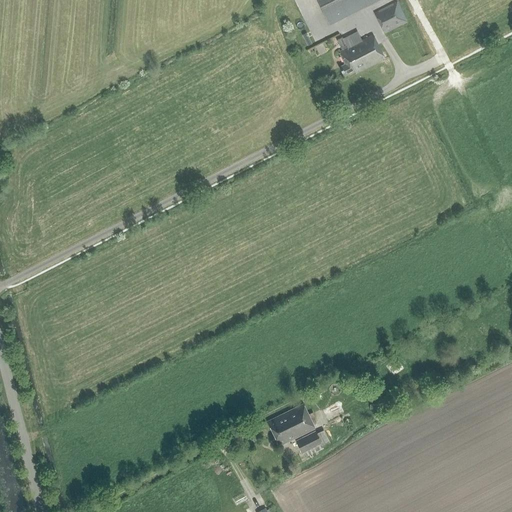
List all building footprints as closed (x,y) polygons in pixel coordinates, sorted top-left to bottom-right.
[(316,0),(329,26),(380,0),(316,0)] [(374,14),(384,34),(406,23),(397,2),(374,14)] [(356,73),(384,59),(372,35),(362,41),(357,32),(343,39),(342,38),(337,40),(342,51),(339,52),(345,65),(339,67),(344,77),(355,71),(356,73)] [(308,416),(303,405),(267,423),(279,447),(315,429),(313,426),(315,424),(314,417),(313,413),(308,416)] [(323,431),(316,434),(322,445),(329,442),(323,431)] [(321,445),(315,432),(296,442),(302,454),(321,445)]
